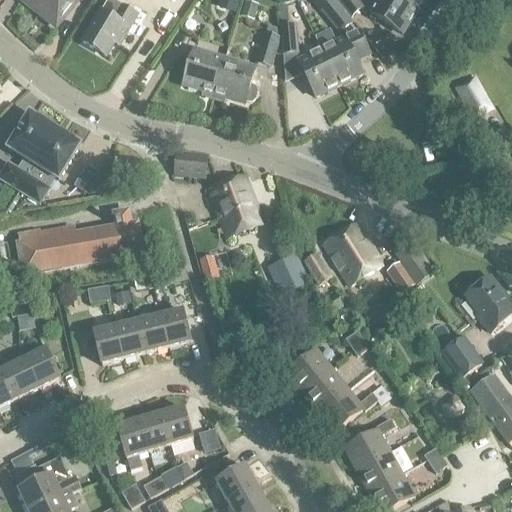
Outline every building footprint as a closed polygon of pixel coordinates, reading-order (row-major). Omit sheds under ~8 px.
[(37,17),(50,0),(22,0),(21,1),(38,15),(37,16),(37,17)] [(50,0),(37,17),(38,17),(39,15),(56,29),(78,1),(77,0),(50,0)] [(109,0),(83,45),(106,59),(114,45),(119,48),(137,17),(123,9),(109,0)] [(240,1),(237,0),(222,0),(219,8),(235,14),(240,1)] [(352,25),(334,3),(331,0),(311,0),(322,13),(340,35),(352,25)] [(355,0),(335,0),(351,19),(363,10),(355,0)] [(402,36),(417,15),(394,0),(378,0),(369,15),(402,36)] [(394,0),(417,15),(426,0),(394,0)] [(241,19),(255,22),(259,6),(245,3),(241,19)] [(296,27),(281,29),(283,57),(298,55),(296,27)] [(315,40),(322,53),(339,88),(362,77),(359,70),(373,64),(359,34),(335,46),(330,34),(317,40),(316,39),(315,40)] [(265,36),(257,65),(271,69),(279,40),(265,36)] [(215,97),(225,62),(194,53),(184,88),(215,97)] [(339,88),(322,53),(298,64),(316,100),(339,88)] [(225,62),(215,97),(245,106),(256,71),(225,62)] [(476,84),(457,94),(474,122),(493,112),(476,84)] [(29,118),(9,150),(8,152),(10,153),(25,162),(19,172),(9,166),(0,179),(0,181),(19,194),(57,133),(32,117),(30,116),(29,118)] [(40,207),(49,191),(29,179),(36,169),(57,182),(59,184),(60,182),(80,150),(81,148),(79,147),(57,133),(19,194),(40,207)] [(203,158),(175,159),(176,180),(204,179),(203,158)] [(116,163),(112,174),(133,181),(137,170),(116,163)] [(87,168),(74,189),(89,198),(98,197),(104,178),(87,168)] [(246,182),(210,196),(228,241),(263,227),(246,182)] [(19,248),(24,278),(142,257),(137,227),(130,228),(128,215),(115,217),(117,230),(75,237),(74,231),(40,237),(39,234),(19,238),(20,247),(19,248)] [(356,227),(323,248),(351,290),(384,269),(376,257),(375,258),(356,227)] [(390,251),(409,276),(425,263),(407,239),(390,251)] [(214,256),(199,261),(206,283),(221,279),(214,256)] [(295,258),(269,270),(283,299),(309,287),(295,258)] [(316,258),(304,265),(319,288),(330,281),(316,258)] [(167,274),(157,276),(159,290),(169,288),(167,274)] [(389,281),(401,298),(414,289),(404,275),(402,277),(400,274),(389,281)] [(149,292),(159,290),(157,276),(146,278),(149,292)] [(478,319),(490,335),(511,317),(511,311),(499,295),(501,294),(491,280),(467,299),(481,317),(478,319)] [(109,289),(88,293),(91,307),(111,303),(109,289)] [(392,299),(414,335),(420,331),(398,296),(392,299)] [(336,298),(325,305),(331,315),(343,308),(336,298)] [(31,302),(20,304),(23,319),(33,317),(31,302)] [(12,321),(23,319),(20,304),(10,306),(12,321)] [(183,313),(161,319),(169,351),(191,346),(183,313)] [(146,357),(169,351),(161,319),(138,324),(146,357)] [(116,330),(124,362),(146,357),(138,324),(116,330)] [(124,362),(116,330),(94,335),(102,368),(124,362)] [(350,349),(363,341),(357,332),(345,340),(350,349)] [(277,337),(248,355),(258,371),(287,354),(277,337)] [(363,341),(350,349),(356,358),(368,349),(363,341)] [(460,342),(443,355),(463,383),(481,371),(460,342)] [(25,362),(40,392),(60,382),(46,352),(25,362)] [(302,396),(332,372),(316,352),(286,376),(302,396)] [(19,402),(40,392),(25,362),(4,372),(19,402)] [(0,410),(19,402),(4,372),(0,373),(0,410)] [(332,372),(302,396),(318,416),(348,392),(332,372)] [(511,403),(494,378),(471,394),(509,446),(511,443),(511,403)] [(434,395),(439,410),(456,404),(450,389),(434,395)] [(382,390),(373,397),(379,404),(378,405),(381,409),(391,402),(382,390)] [(360,407),(348,392),(318,416),(334,436),(363,413),(365,415),(378,405),(379,404),(373,397),(360,407)] [(161,417),(171,448),(193,442),(184,410),(161,417)] [(171,448),(161,417),(139,423),(148,455),(171,448)] [(458,426),(464,437),(481,428),(474,417),(458,426)] [(344,451),(356,473),(390,454),(381,439),(396,431),(391,422),(376,430),(377,432),(344,451)] [(117,430),(126,461),(129,472),(143,468),(139,457),(148,455),(139,423),(117,430)] [(442,459),(441,458),(436,451),(424,459),(430,467),(442,459)] [(356,473),(369,496),(402,477),(390,454),(356,473)] [(114,467),(118,463),(116,455),(104,457),(107,469),(114,467)] [(442,459),(430,467),(436,476),(448,468),(442,459)] [(19,493),(28,511),(38,511),(72,495),(82,491),(75,478),(68,481),(64,472),(59,461),(37,472),(42,482),(19,493)] [(186,465),(177,470),(184,483),(193,478),(186,465)] [(228,506),(257,489),(245,469),(216,485),(228,506)] [(391,511),(415,499),(402,477),(369,496),(377,511),(391,511)] [(161,479),(152,484),(159,497),(168,492),(161,479)] [(152,484),(143,489),(150,501),(159,497),(152,484)] [(130,511),(145,504),(136,487),(121,495),(130,511)] [(228,506),(231,511),(264,511),(268,510),(257,489),(228,506)] [(73,495),(38,511),(69,511),(79,508),(73,495)] [(106,500),(84,511),(99,511),(109,507),(106,500)]
